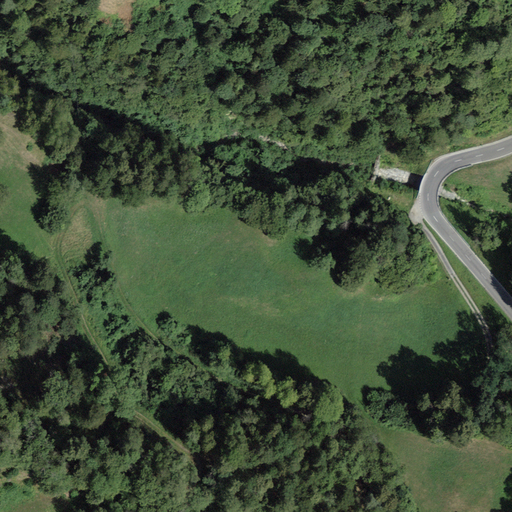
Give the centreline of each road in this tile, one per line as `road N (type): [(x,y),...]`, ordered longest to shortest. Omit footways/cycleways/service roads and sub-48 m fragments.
road 1 (track): [(372,511),(324,417),(178,356),(141,321),(117,288),(85,196),(73,203),(60,257),(91,346),(111,388),(196,459),(195,482),(164,511)]
road 2 (tertiary): [(511,310),(425,196),(445,164),(511,144)]
